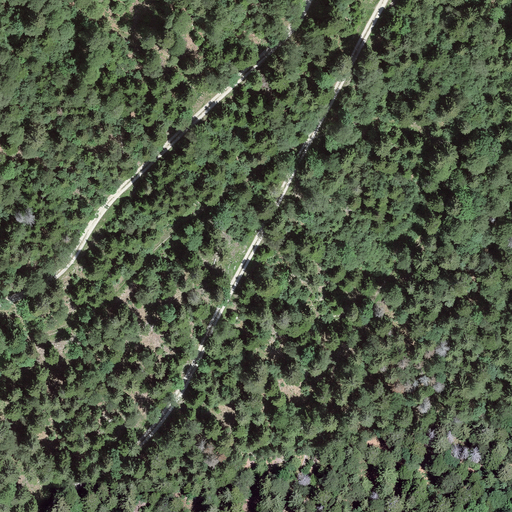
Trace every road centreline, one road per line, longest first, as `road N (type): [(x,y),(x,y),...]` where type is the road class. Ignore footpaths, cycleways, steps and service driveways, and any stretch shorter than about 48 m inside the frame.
road 1 (track): [(53,511),(125,459),(181,393),(386,0)]
road 2 (track): [(309,0),(288,35),(118,195),(59,274),(0,304)]
